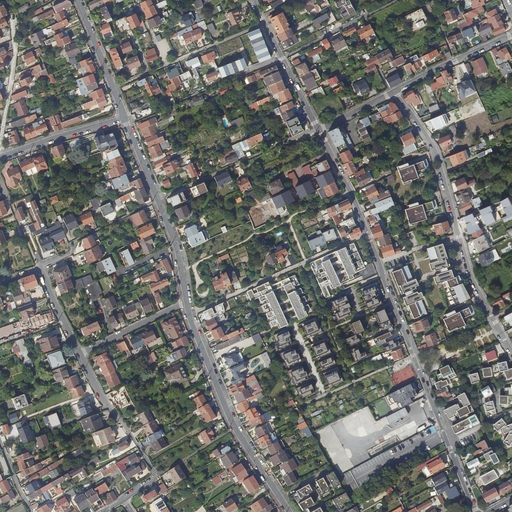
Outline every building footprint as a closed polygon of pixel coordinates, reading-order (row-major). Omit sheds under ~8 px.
[(55,13),(71,6),(69,1),(66,0),(52,7),(55,13)] [(104,2),(102,0),(94,0),(88,3),(90,8),(99,4),(99,6),(100,5),(100,4),(104,2)] [(147,0),(140,4),(147,18),(152,16),(156,14),(152,5),(149,0),(147,0)] [(203,6),(200,0),(191,0),(195,9),(201,7),(203,6)] [(311,10),(309,5),(314,2),(312,0),(307,0),(302,3),(305,7),(304,7),(307,14),(309,13),(308,12),(311,10)] [(334,4),(331,0),(322,0),(324,2),(318,6),(320,11),(328,7),(334,4)] [(340,0),(336,2),(334,3),(337,8),(344,5),(348,11),(341,15),(342,19),(355,12),(348,0),(340,0)] [(469,17),(476,13),(475,11),(481,8),(482,9),(484,8),(483,5),(462,15),(466,22),(468,28),(473,26),(469,17)] [(109,15),(105,6),(100,8),(106,22),(111,20),(109,15)] [(206,19),(201,7),(195,9),(196,13),(200,22),(203,21),(206,19)] [(236,9),(226,14),(232,26),(240,22),(236,15),(239,14),(236,9)] [(456,18),(452,9),(444,13),(448,22),(456,18)] [(51,15),(53,14),(52,10),(37,17),(37,16),(30,19),(32,24),(43,19),(44,18),(51,15)] [(289,22),(285,14),(283,15),(281,13),(280,10),(268,16),(269,18),(277,34),(288,29),(286,25),(287,25),(287,23),(289,22)] [(431,22),(428,15),(424,17),(421,10),(406,17),(413,31),(431,22)] [(488,18),(495,15),(493,10),(485,13),(486,14),(478,18),(479,20),(478,21),(479,23),(486,19),(488,18)] [(65,19),(62,11),(54,15),(57,22),(65,19)] [(190,13),(182,17),(186,26),(191,24),(190,22),(192,21),(191,17),(192,17),(190,13)] [(326,13),(311,21),(313,24),(316,30),(321,27),(318,23),(328,17),(326,13)] [(125,18),(130,29),(140,24),(140,25),(144,24),(143,23),(141,16),(137,18),(135,14),(125,18)] [(494,29),(502,25),(497,14),(495,15),(488,18),(486,19),(488,23),(490,22),(494,29)] [(147,21),(150,27),(165,21),(163,17),(159,19),(157,16),(147,21)] [(67,24),(65,19),(50,26),(52,31),(67,24)] [(201,37),(200,33),(201,33),(200,30),(206,27),(203,21),(200,22),(197,23),(188,28),(189,31),(197,28),(198,29),(190,32),(193,40),(201,37)] [(460,32),(468,28),(466,22),(458,26),(460,32)] [(107,23),(99,26),(103,37),(109,35),(108,32),(110,31),(107,23)] [(485,32),(491,29),(488,23),(481,27),(477,29),(480,35),(482,33),(483,34),(485,33),(485,32)] [(211,24),(206,26),(210,34),(215,32),(211,24)] [(367,36),(374,33),(372,29),(369,24),(363,28),(367,36)] [(468,28),(460,32),(463,37),(467,36),(467,37),(468,37),(469,39),(474,36),(473,34),(474,34),(475,34),(477,33),(475,29),(476,28),(475,25),(473,26),(468,28)] [(494,35),(504,30),(503,27),(504,26),(503,25),(491,31),(493,33),(494,35)] [(31,47),(40,43),(44,41),(45,41),(43,36),(48,34),(47,33),(52,31),(50,26),(48,27),(43,29),(27,37),(31,47)] [(268,43),(260,27),(238,37),(240,40),(242,39),(249,36),(250,37),(242,40),(245,46),(253,42),(256,48),(268,43)] [(344,37),(356,31),(354,27),(342,33),(344,37)] [(292,36),(288,28),(288,29),(277,34),(281,42),(289,37),(292,36)] [(360,40),(367,36),(363,28),(356,31),(360,40)] [(485,32),(485,33),(483,34),(482,33),(480,35),(479,35),(483,42),(487,40),(485,35),(491,33),(491,34),(493,33),(491,31),(491,29),(485,32)] [(193,40),(190,32),(179,37),(181,42),(184,41),(185,44),(193,40)] [(58,47),(70,42),(67,36),(63,38),(61,33),(60,33),(53,36),(54,37),(45,41),(44,41),(46,44),(46,45),(54,41),(53,39),(55,39),(58,47)] [(120,41),(117,33),(112,35),(115,43),(120,41)] [(458,43),(463,41),(460,33),(446,39),(448,43),(450,43),(457,40),(458,43)] [(284,49),(298,42),(296,39),(294,35),(292,36),(289,37),(289,39),(281,43),(284,49)] [(345,43),(344,40),(342,36),(331,42),(334,49),(345,43)] [(317,54),(330,48),(326,39),(321,41),(324,48),(322,49),(322,48),(313,52),(312,52),(308,54),(309,58),(311,57),(315,55),(317,54)] [(121,40),(120,41),(115,43),(116,47),(120,45),(123,53),(131,50),(128,42),(122,44),(121,40)] [(79,52),(76,43),(64,48),(68,57),(79,52)] [(345,43),(334,49),(336,53),(348,48),(345,43)] [(224,45),(219,47),(222,54),(227,52),(224,45)] [(214,60),(220,73),(248,61),(243,47),(214,60)] [(109,50),(115,66),(121,64),(115,48),(109,50)] [(508,59),(511,57),(506,48),(502,50),(507,61),(509,60),(508,59)] [(367,68),(376,64),(376,63),(377,65),(387,60),(389,63),(391,62),(393,61),(387,49),(364,62),(367,68)] [(445,60),(451,57),(448,50),(443,52),(444,54),(442,55),(445,60)] [(504,63),(507,61),(502,50),(498,52),(499,53),(498,54),(499,57),(500,56),(501,57),(504,63)] [(146,57),(147,62),(157,58),(155,51),(147,54),(148,57),(146,57)] [(424,62),(435,56),(433,51),(421,57),(422,59),(424,62)] [(35,61),(31,52),(23,55),(26,65),(35,61)] [(203,61),(214,57),(213,55),(212,52),(201,56),(203,61)] [(315,55),(311,57),(314,64),(320,60),(317,54),(315,55)] [(398,65),(401,63),(405,62),(404,60),(401,54),(398,56),(399,58),(393,61),(391,62),(393,67),(398,65)] [(126,60),(129,69),(140,65),(139,64),(138,61),(136,56),(126,60)] [(189,66),(192,64),(193,67),(201,64),(198,56),(186,61),(189,66)] [(413,71),(417,69),(416,68),(421,66),(419,61),(422,59),(421,57),(418,59),(412,62),(406,64),(403,66),(408,76),(411,74),(408,68),(411,67),(413,71)] [(84,67),(92,64),(89,58),(79,62),(81,65),(80,66),(79,65),(76,66),(77,69),(81,68),(84,67)] [(488,70),(483,58),(472,63),(476,70),(474,71),(476,75),(488,70)] [(300,77),(315,69),(316,69),(315,65),(307,69),(305,66),(306,66),(305,63),(304,64),(304,63),(295,68),(300,77)] [(87,75),(92,74),(96,72),(96,70),(95,68),(93,68),(92,64),(84,67),(81,68),(82,70),(80,70),(83,77),(87,75)] [(510,72),(506,64),(500,67),(503,73),(502,74),(503,75),(510,72)] [(38,73),(46,69),(44,66),(40,68),(39,65),(33,67),(33,68),(30,70),(31,72),(19,77),(21,80),(38,73)] [(258,72),(248,77),(250,83),(256,80),(263,77),(264,77),(277,71),(275,66),(259,73),(258,72)] [(170,73),(167,75),(169,79),(176,75),(177,76),(179,75),(178,75),(182,73),(180,68),(177,70),(176,68),(169,71),(170,73)] [(314,81),(319,79),(315,69),(300,77),(308,91),(317,87),(314,81)] [(277,71),(264,77),(268,86),(268,85),(281,80),(277,71)] [(446,83),(453,79),(450,74),(448,75),(446,71),(442,73),(446,83)] [(187,72),(177,76),(180,81),(190,76),(187,72)] [(386,78),(390,87),(402,81),(397,72),(386,78)] [(40,77),(38,73),(21,80),(19,80),(21,86),(31,82),(30,79),(34,77),(35,79),(40,77)] [(205,76),(207,81),(216,77),(214,73),(205,76)] [(85,85),(95,82),(92,74),(87,75),(83,77),(82,77),(82,78),(85,85)] [(144,84),(149,95),(160,91),(156,81),(150,84),(149,82),(154,79),(152,76),(152,75),(138,81),(138,82),(137,82),(137,83),(137,84),(137,85),(138,85),(138,86),(139,86),(140,86),(144,84)] [(180,86),(176,76),(169,79),(171,84),(168,86),(170,91),(172,90),(179,86),(180,86)] [(331,86),(338,82),(335,76),(328,80),(331,86)] [(432,91),(446,85),(442,76),(438,78),(440,83),(431,87),(433,89),(431,90),(432,91)] [(281,80),(268,85),(272,94),(284,89),(281,80)] [(361,95),(370,90),(364,80),(352,86),(355,91),(358,90),(359,92),(359,91),(361,95)] [(334,93),(344,88),(340,81),(338,82),(331,86),(334,93)] [(422,96),(432,91),(431,90),(427,81),(424,83),(427,89),(420,92),(422,96)] [(97,87),(95,82),(85,85),(87,91),(97,87)] [(219,90),(222,95),(233,90),(231,85),(219,90)] [(314,101),(326,97),(322,90),(320,87),(305,94),(307,97),(311,95),(314,101)] [(287,88),(284,89),(272,94),(256,101),(258,105),(275,98),(274,96),(277,95),(279,97),(280,101),(281,103),(291,98),(287,88)] [(78,93),(76,89),(66,92),(68,97),(78,93)] [(87,102),(103,96),(100,89),(90,92),(93,99),(86,101),(87,102)] [(26,93),(25,90),(10,96),(11,101),(24,96),(23,94),(26,93)] [(340,101),(349,96),(346,90),(337,95),(340,101)] [(417,94),(415,94),(413,90),(409,92),(407,93),(408,94),(404,96),(406,100),(408,102),(409,102),(410,103),(413,101),(419,98),(417,94)] [(205,94),(188,101),(191,107),(207,100),(205,94)] [(458,108),(473,101),(470,95),(458,100),(455,95),(452,96),(452,97),(455,102),(458,108)] [(106,104),(103,96),(87,102),(82,104),(84,109),(89,107),(89,106),(92,105),(92,103),(94,103),(94,102),(96,101),(97,103),(95,104),(96,105),(97,105),(98,107),(106,104)] [(419,98),(413,101),(415,106),(422,102),(419,98)] [(217,108),(212,99),(208,100),(213,110),(216,108),(217,108)] [(23,100),(14,104),(19,116),(28,113),(23,100)] [(258,105),(256,101),(249,104),(251,107),(252,111),(259,107),(258,105)] [(289,102),(272,110),(274,115),(280,112),(290,108),(292,107),(289,102)] [(389,114),(389,115),(398,111),(394,104),(390,103),(377,109),(379,113),(380,113),(382,117),(389,114)] [(429,108),(432,114),(440,110),(438,104),(429,108)] [(173,106),(169,108),(172,116),(177,114),(173,106)] [(290,108),(280,112),(284,122),(285,121),(294,117),(290,108)] [(379,113),(377,109),(376,110),(377,112),(359,120),(360,122),(359,123),(356,124),(359,130),(364,127),(381,119),(379,113)] [(401,116),(398,111),(389,115),(383,118),(385,123),(401,116)] [(440,116),(431,121),(435,130),(444,126),(444,125),(451,122),(447,113),(440,116)] [(41,120),(43,119),(42,116),(36,119),(35,114),(31,115),(10,123),(12,128),(35,120),(36,122),(41,120)] [(49,134),(51,133),(49,126),(48,126),(47,124),(46,122),(50,121),(52,126),(56,125),(53,116),(43,119),(47,129),(48,131),(49,134)] [(64,129),(63,127),(81,120),(79,116),(56,125),(52,126),(54,132),(63,129),(64,129)] [(158,126),(173,119),(172,116),(157,123),(158,126)] [(294,117),(285,121),(292,136),(303,131),(296,116),(294,117)] [(230,123),(232,127),(244,122),(242,117),(230,123)] [(153,124),(157,123),(154,118),(138,125),(140,130),(146,127),(153,124)] [(39,132),(47,129),(43,119),(41,120),(43,125),(38,127),(36,122),(32,124),(36,135),(37,135),(40,134),(39,132)] [(36,135),(32,124),(22,128),(22,130),(19,131),(22,141),(36,135)] [(153,124),(146,127),(146,128),(141,130),(145,138),(149,136),(149,135),(150,134),(151,136),(156,134),(157,134),(153,124)] [(333,142),(346,135),(341,125),(327,132),(333,142)] [(455,134),(460,132),(459,130),(457,131),(454,125),(448,128),(451,133),(454,132),(455,134)] [(370,139),(364,127),(359,130),(358,130),(364,142),(370,139)] [(15,130),(11,132),(12,137),(9,138),(9,141),(10,144),(19,140),(15,130)] [(266,130),(245,139),(248,146),(250,145),(250,144),(262,139),(263,140),(270,139),(266,130)] [(11,132),(3,135),(3,140),(9,138),(12,137),(11,132)] [(413,142),(408,133),(399,138),(403,147),(413,142)] [(104,150),(115,146),(110,134),(100,138),(104,150)] [(157,138),(156,134),(151,136),(145,139),(148,147),(164,140),(162,136),(157,138)] [(352,147),(346,135),(333,142),(339,154),(348,149),(350,149),(352,147)] [(452,142),(449,136),(439,140),(442,147),(443,148),(444,149),(445,148),(446,147),(447,150),(452,148),(450,144),(453,142),(453,141),(452,142)] [(248,146),(245,139),(238,142),(231,146),(233,149),(234,148),(233,147),(238,145),(238,146),(240,146),(242,149),(242,150),(244,151),(245,151),(249,148),(250,148),(251,147),(251,146),(250,145),(248,146)] [(151,154),(154,162),(177,152),(176,149),(164,154),(162,149),(169,146),(166,140),(157,144),(157,145),(148,149),(150,153),(151,154)] [(51,148),(55,158),(60,156),(61,159),(66,157),(61,144),(51,148)] [(109,162),(121,158),(116,146),(115,146),(104,150),(109,162)] [(154,162),(157,168),(162,166),(168,163),(166,159),(171,157),(172,157),(190,149),(189,147),(177,152),(154,162)] [(348,149),(339,154),(341,159),(343,159),(341,155),(349,151),(348,149)] [(104,150),(100,152),(105,164),(108,163),(109,162),(104,150)] [(219,157),(220,161),(235,154),(233,150),(221,156),(219,157)] [(353,159),(349,151),(341,155),(343,159),(341,159),(343,164),(350,160),(353,159)] [(466,160),(463,151),(450,157),(453,165),(466,160)] [(237,159),(235,154),(220,161),(221,164),(226,162),(226,163),(237,159)] [(41,155),(31,159),(37,172),(47,168),(41,155)] [(31,159),(31,158),(26,160),(24,161),(19,164),(22,171),(31,168),(33,173),(37,172),(31,159)] [(110,169),(123,164),(121,158),(109,162),(108,163),(110,169)] [(168,163),(162,166),(164,171),(166,170),(168,174),(180,169),(175,159),(168,163)] [(417,175),(415,171),(418,170),(428,166),(425,159),(408,166),(398,170),(402,182),(411,179),(410,177),(417,175)] [(325,160),(316,164),(320,172),(329,168),(325,160)] [(355,170),(350,160),(343,164),(341,165),(346,175),(355,170)] [(196,171),(192,163),(186,165),(188,169),(189,170),(190,173),(192,177),(195,176),(197,175),(196,171)] [(112,179),(126,173),(124,169),(125,169),(123,164),(110,169),(108,170),(112,179)] [(309,168),(310,167),(309,164),(301,168),(308,180),(314,178),(313,175),(309,168)] [(316,168),(315,165),(310,167),(309,168),(313,175),(317,173),(316,170),(314,170),(314,169),(316,168)] [(21,177),(17,168),(6,172),(12,187),(18,184),(16,179),(21,177)] [(355,177),(365,172),(363,169),(360,170),(354,174),(355,177)] [(218,185),(233,179),(228,170),(214,176),(218,185)] [(355,177),(360,186),(365,184),(364,182),(369,180),(367,177),(371,175),(368,171),(365,172),(355,177)] [(299,185),(293,172),(287,175),(293,187),(299,185)] [(130,183),(126,173),(112,179),(110,180),(114,189),(117,188),(118,187),(130,183)] [(323,186),(333,182),(329,173),(319,178),(320,181),(318,182),(319,184),(321,183),(323,186)] [(395,182),(392,175),(383,179),(386,186),(395,182)] [(249,182),(247,177),(237,182),(241,190),(251,186),(249,182)] [(304,188),(310,185),(310,184),(314,182),(317,180),(315,177),(314,178),(308,180),(299,184),(301,188),(304,187),(304,188)] [(136,190),(142,187),(139,178),(133,181),(130,183),(118,187),(120,191),(130,187),(129,186),(134,185),(136,190)] [(460,191),(469,187),(477,183),(475,180),(468,183),(468,184),(464,178),(456,182),(460,191)] [(279,180),(268,185),(272,194),(283,188),(279,180)] [(203,182),(190,188),(194,197),(207,191),(203,182)] [(327,196),(338,191),(333,182),(323,186),(317,189),(321,199),(326,196),(327,196)] [(362,188),(359,190),(360,194),(364,192),(368,199),(378,195),(372,184),(364,188),(362,188)] [(148,200),(142,187),(136,190),(119,198),(121,202),(123,206),(125,205),(124,203),(125,202),(124,200),(135,195),(139,204),(148,200)] [(464,204),(470,201),(472,200),(475,199),(469,187),(466,189),(466,190),(457,194),(459,198),(461,198),(464,204)] [(285,204),(294,200),(290,189),(272,197),(281,217),(289,213),(285,204)] [(378,195),(368,199),(371,204),(374,203),(390,196),(388,190),(378,195)] [(253,191),(245,195),(247,197),(246,198),(246,199),(255,195),(253,191)] [(182,192),(169,197),(171,201),(170,202),(172,206),(186,200),(182,192)] [(51,204),(59,201),(56,196),(49,199),(51,204)] [(98,199),(97,196),(90,200),(94,208),(89,210),(90,212),(99,207),(102,206),(98,199)] [(98,199),(102,206),(107,203),(104,196),(98,199)] [(390,196),(374,203),(375,207),(370,209),(373,215),(394,206),(392,200),(390,196)] [(470,203),(472,208),(482,204),(479,197),(475,199),(470,201),(470,202),(470,203)] [(338,213),(350,207),(347,199),(345,200),(336,204),(331,206),(327,208),(325,209),(327,213),(330,219),(332,218),(335,225),(336,224),(340,222),(338,216),(339,216),(338,213)] [(34,200),(27,203),(28,207),(31,206),(36,217),(39,223),(39,225),(34,227),(34,224),(28,226),(31,233),(35,231),(41,228),(44,227),(46,227),(37,206),(34,200)] [(436,208),(434,200),(418,205),(407,208),(404,209),(409,224),(416,222),(420,221),(419,219),(428,216),(426,211),(436,208)] [(113,211),(109,202),(107,203),(102,206),(99,207),(103,216),(113,211)] [(462,213),(472,208),(470,203),(470,202),(459,207),(462,213)] [(185,205),(175,210),(179,218),(181,217),(186,216),(189,215),(190,214),(189,212),(190,211),(188,205),(185,206),(185,205)] [(21,208),(15,211),(19,221),(25,219),(21,208)] [(143,209),(132,215),(138,225),(148,220),(143,209)] [(89,222),(93,221),(90,212),(80,216),(84,225),(88,223),(89,222)] [(63,218),(65,223),(75,218),(73,214),(63,218)] [(377,224),(374,225),(375,227),(370,229),(373,238),(377,237),(382,235),(378,224),(397,217),(395,214),(376,221),(378,224),(377,224)] [(505,222),(511,218),(511,214),(503,219),(505,222)] [(138,225),(132,215),(129,216),(134,227),(138,225)] [(372,215),(367,217),(370,223),(371,226),(374,225),(377,224),(372,215)] [(346,220),(345,220),(348,227),(355,224),(352,217),(351,218),(346,220)] [(68,231),(78,226),(76,220),(75,218),(65,223),(68,231)] [(310,226),(307,219),(300,222),(303,229),(310,226)] [(65,237),(64,234),(58,221),(50,225),(51,227),(47,229),(49,233),(50,236),(52,242),(65,237)] [(446,221),(433,224),(436,234),(449,230),(446,221)] [(151,223),(137,230),(141,239),(155,233),(151,223)] [(198,223),(183,230),(187,238),(202,231),(198,223)] [(221,223),(211,228),(215,236),(225,232),(229,230),(228,229),(225,231),(221,223)] [(476,239),(485,234),(489,232),(486,226),(473,233),(476,239)] [(337,229),(336,227),(321,233),(325,242),(332,239),(332,240),(337,238),(337,237),(340,236),(337,229)] [(345,233),(342,227),(338,229),(337,229),(340,236),(340,237),(346,235),(345,233)] [(351,239),(361,234),(358,227),(352,230),(353,232),(348,234),(351,239)] [(325,242),(321,233),(320,229),(316,231),(318,235),(307,240),(311,249),(315,247),(319,245),(320,247),(326,244),(325,242)] [(382,235),(377,237),(381,247),(390,244),(391,244),(387,233),(382,235)] [(480,252),(491,247),(485,234),(476,239),(474,240),(480,252)] [(91,235),(81,240),(84,244),(85,246),(84,247),(85,251),(97,245),(95,242),(91,235)] [(151,235),(140,240),(147,254),(154,251),(151,244),(154,242),(151,235)] [(43,252),(55,247),(52,242),(50,236),(38,241),(43,252)] [(444,242),(438,244),(443,258),(445,258),(447,266),(452,264),(444,242)] [(348,245),(350,249),(346,251),(345,247),(331,253),(333,257),(338,255),(349,280),(354,278),(352,274),(365,268),(353,243),(348,245)] [(393,251),(390,244),(381,247),(380,248),(382,255),(393,251)] [(443,258),(438,244),(427,248),(432,262),(429,263),(431,269),(434,268),(435,270),(447,266),(445,258),(443,258)] [(83,252),(85,256),(86,259),(88,264),(103,257),(97,245),(85,251),(83,252)] [(127,249),(120,253),(126,267),(134,263),(127,249)] [(275,254),(279,263),(284,260),(282,256),(287,253),(285,249),(275,254)] [(494,261),(489,251),(480,256),(484,266),(494,261)] [(277,261),(274,253),(265,257),(269,265),(277,261)] [(325,298),(330,296),(325,286),(329,284),(331,288),(340,284),(338,281),(340,281),(339,278),(337,279),(328,259),(329,259),(327,255),(325,256),(327,260),(316,265),(314,261),(309,263),(325,298)] [(325,256),(314,261),(316,265),(327,260),(325,256)] [(99,262),(95,264),(99,272),(104,270),(106,269),(106,270),(108,274),(116,271),(110,257),(100,262),(99,262)] [(167,273),(171,271),(166,259),(161,261),(161,263),(156,265),(155,267),(157,270),(164,266),(167,273)] [(53,272),(57,282),(69,277),(71,276),(67,266),(53,272)] [(412,280),(406,266),(395,271),(401,284),(399,285),(403,293),(415,288),(415,286),(418,285),(415,278),(412,280)] [(227,274),(231,284),(238,281),(234,271),(229,273),(227,268),(225,269),(226,272),(226,273),(227,274)] [(456,277),(451,278),(449,269),(436,273),(437,275),(434,276),(436,283),(446,280),(449,288),(459,284),(462,283),(458,276),(456,277)] [(156,270),(142,277),(144,281),(152,277),(155,282),(160,279),(156,270)] [(216,290),(231,284),(227,274),(226,273),(226,272),(220,275),(218,271),(215,272),(216,274),(213,275),(214,277),(212,278),(214,282),(212,282),(216,290)] [(34,275),(18,280),(21,290),(22,293),(24,298),(27,297),(25,290),(38,286),(34,275)] [(86,286),(93,283),(90,275),(85,277),(87,280),(84,281),(86,286)] [(290,283),(283,286),(298,319),(306,315),(305,311),(310,309),(307,304),(302,306),(301,303),(306,301),(304,296),(299,298),(297,295),(302,293),(300,288),(295,290),(294,287),(299,285),(295,276),(289,279),(290,283)] [(69,277),(57,282),(61,293),(74,289),(75,291),(86,286),(84,281),(81,282),(80,279),(71,282),(69,277)] [(169,283),(166,278),(154,284),(154,282),(149,285),(152,292),(154,292),(153,290),(169,283)] [(102,292),(97,281),(93,283),(86,286),(89,292),(91,297),(92,301),(100,297),(98,294),(102,292)] [(287,324),(268,282),(255,287),(257,292),(253,294),(251,289),(246,292),(251,301),(258,297),(260,302),(265,299),(267,303),(262,305),(264,310),(269,308),(271,311),(266,313),(268,318),(273,316),(274,319),(269,321),(272,326),(277,324),(279,328),(287,324)] [(378,290),(375,282),(361,289),(364,296),(362,296),(367,308),(370,307),(371,308),(382,304),(376,291),(378,290)] [(462,283),(459,284),(466,300),(470,298),(462,283)] [(449,288),(448,289),(455,305),(462,302),(466,300),(459,284),(449,288)] [(10,303),(7,304),(9,311),(16,309),(14,302),(21,299),(22,301),(24,300),(22,293),(21,290),(12,293),(13,295),(8,297),(10,302),(10,303)] [(417,291),(404,296),(413,319),(426,313),(420,300),(423,298),(421,292),(417,293),(417,291)] [(153,295),(157,304),(162,302),(159,294),(155,294),(153,295)] [(120,306),(118,302),(116,303),(112,296),(104,300),(109,310),(110,310),(117,307),(120,306)] [(345,296),(331,302),(334,309),(336,308),(338,312),(334,314),(337,321),(351,315),(348,308),(350,307),(345,296)] [(149,297),(139,302),(143,310),(143,309),(144,312),(153,308),(149,297)] [(506,306),(501,297),(493,302),(495,306),(498,305),(500,309),(506,306)] [(35,310),(32,303),(26,305),(19,308),(21,313),(23,313),(25,319),(34,316),(32,311),(35,310)] [(134,304),(123,309),(127,319),(131,317),(131,316),(138,313),(134,304)] [(445,318),(443,319),(448,331),(464,324),(462,319),(474,313),(471,306),(456,313),(445,318)] [(375,312),(380,324),(388,320),(383,308),(375,312)] [(118,324),(124,321),(120,313),(114,316),(118,324)] [(223,313),(205,321),(210,331),(210,330),(218,327),(216,323),(225,319),(223,313)] [(113,328),(118,325),(118,324),(114,316),(113,316),(108,319),(113,328)] [(177,324),(178,324),(175,317),(162,324),(165,330),(168,329),(173,339),(183,334),(179,326),(178,326),(177,324)] [(321,331),(315,317),(301,323),(307,337),(321,331)] [(425,318),(413,323),(417,332),(429,328),(425,318)] [(349,323),(354,335),(360,332),(363,331),(358,319),(349,323)] [(393,326),(390,319),(388,320),(380,324),(379,324),(381,327),(379,328),(380,331),(387,328),(389,332),(391,331),(393,330),(391,326),(393,326)] [(94,322),(82,328),(85,336),(94,332),(93,331),(100,328),(97,321),(94,322)] [(464,324),(448,331),(449,332),(465,325),(464,324)] [(218,327),(210,330),(215,340),(221,337),(223,336),(219,327),(218,327)] [(242,329),(241,328),(223,336),(221,337),(223,341),(228,338),(235,335),(238,333),(238,334),(243,331),(242,329)] [(290,337),(286,329),(272,336),(276,343),(274,343),(278,351),(292,345),(288,338),(290,337)] [(147,332),(141,335),(145,344),(145,345),(156,339),(154,334),(154,333),(153,331),(150,332),(147,333),(147,332)] [(389,332),(373,338),(377,346),(385,342),(384,340),(393,336),(391,331),(389,332)] [(353,335),(345,339),(347,343),(348,342),(350,346),(360,341),(359,338),(362,336),(360,332),(354,335),(353,335)] [(262,340),(258,333),(243,340),(247,347),(262,340)] [(433,333),(424,337),(428,347),(436,343),(436,342),(435,340),(436,339),(433,333)] [(133,340),(130,341),(131,344),(132,345),(134,349),(145,344),(141,335),(140,334),(134,337),(135,339),(133,340)] [(56,342),(57,341),(55,335),(36,342),(40,353),(58,347),(56,342)] [(238,335),(216,346),(218,350),(239,340),(238,338),(239,337),(238,335)] [(188,346),(189,345),(185,336),(170,343),(174,352),(175,352),(188,346)] [(317,358),(331,352),(324,338),(310,344),(317,358)] [(386,352),(400,345),(398,341),(396,342),(394,338),(385,342),(387,346),(384,347),(386,352)] [(127,347),(124,341),(120,343),(123,350),(124,349),(126,353),(128,351),(126,348),(127,347)] [(30,360),(24,344),(18,346),(20,352),(19,353),(22,363),(23,362),(30,360)] [(189,351),(188,346),(175,352),(178,359),(186,355),(185,353),(189,351)] [(354,361),(366,356),(364,351),(361,353),(358,346),(351,349),(352,352),(351,352),(354,361)] [(296,355),(293,348),(279,354),(282,361),(284,361),(287,368),(301,361),(297,354),(296,355)] [(65,363),(60,349),(47,354),(52,368),(65,363)] [(399,349),(391,352),(392,355),(388,357),(389,360),(393,358),(394,361),(403,357),(399,349)] [(244,363),(245,362),(240,350),(224,358),(226,362),(227,365),(229,369),(244,363)] [(268,351),(262,354),(268,368),(274,365),(268,351)] [(497,358),(494,351),(485,354),(488,362),(497,358)] [(96,359),(101,367),(111,363),(106,354),(96,359)] [(148,365),(151,363),(153,362),(149,354),(144,356),(147,362),(148,365)] [(380,354),(369,359),(371,362),(381,358),(380,354)] [(321,369),(335,363),(332,356),(318,362),(321,369)] [(32,367),(30,360),(23,362),(25,368),(26,369),(32,367)] [(511,368),(509,370),(507,362),(492,365),(492,368),(483,369),(485,378),(494,376),(493,374),(505,371),(510,379),(511,378),(511,368)] [(111,363),(101,367),(105,376),(114,371),(115,371),(111,363)] [(244,363),(229,369),(230,372),(233,377),(234,380),(232,380),(230,382),(232,386),(244,380),(242,375),(240,376),(238,372),(246,368),(244,363)] [(180,364),(164,372),(168,380),(176,376),(179,382),(187,379),(180,364)] [(451,369),(449,365),(440,370),(442,373),(437,376),(439,381),(448,376),(449,378),(451,377),(452,379),(457,376),(453,368),(451,369)] [(69,377),(65,366),(54,370),(58,381),(64,379),(69,377)] [(304,372),(300,366),(287,372),(290,379),(291,378),(295,385),(308,379),(305,372),(304,372)] [(343,381),(337,367),(323,373),(329,387),(343,381)] [(114,371),(105,376),(110,387),(120,383),(114,371)] [(482,382),(478,373),(470,377),(474,386),(482,382)] [(75,375),(69,377),(64,379),(68,390),(79,386),(75,375)] [(234,396),(244,390),(242,385),(251,381),(251,382),(256,379),(254,375),(236,384),(231,387),(229,388),(233,396),(234,396)] [(452,384),(449,379),(440,384),(439,383),(436,385),(437,388),(439,387),(440,388),(446,385),(446,387),(452,384)] [(314,393),(310,383),(296,389),(299,396),(300,395),(302,398),(314,393)] [(417,389),(414,383),(387,396),(389,399),(388,400),(392,404),(395,403),(399,409),(411,403),(410,399),(417,395),(415,390),(417,389)] [(483,405),(485,404),(489,417),(497,415),(493,401),(491,402),(489,396),(496,391),(492,384),(481,391),(483,393),(479,395),(483,405)] [(504,388),(504,396),(499,396),(499,404),(508,405),(508,396),(511,395),(511,385),(511,387),(504,388)] [(80,386),(70,390),(73,398),(83,395),(80,386)] [(126,391),(124,386),(106,395),(108,399),(126,391)] [(244,390),(234,396),(238,404),(242,402),(240,400),(241,399),(240,397),(244,395),(245,397),(250,394),(247,389),(244,390)] [(446,394),(444,389),(437,391),(439,399),(448,396),(448,397),(450,397),(449,393),(446,394)] [(454,402),(460,400),(461,403),(446,410),(452,423),(457,420),(456,418),(459,416),(460,419),(475,412),(463,390),(458,393),(460,396),(453,400),(454,402)] [(25,394),(12,398),(17,409),(29,405),(25,394)] [(198,410),(207,405),(202,395),(193,400),(198,410)] [(134,406),(129,396),(125,398),(129,409),(134,406)] [(82,415),(93,411),(91,404),(92,404),(90,399),(77,404),(82,415)] [(246,401),(237,405),(238,407),(236,408),(238,411),(239,410),(241,413),(249,408),(246,401)] [(201,415),(202,415),(210,410),(207,405),(198,410),(201,415)] [(369,407),(320,427),(322,433),(327,431),(330,438),(356,427),(357,430),(359,429),(365,427),(368,432),(378,428),(369,407)] [(393,425),(411,418),(406,407),(386,416),(389,424),(392,423),(393,425)] [(254,408),(244,412),(247,417),(248,417),(250,421),(258,416),(254,408)] [(297,408),(293,410),(298,419),(302,417),(301,416),(297,408)] [(153,421),(147,410),(138,415),(144,426),(153,421)] [(202,415),(207,423),(215,419),(210,410),(202,415)] [(46,416),(50,428),(60,424),(56,412),(46,416)] [(249,430),(268,421),(267,419),(264,414),(258,416),(250,421),(249,421),(251,425),(250,427),(248,428),(249,430)] [(95,415),(81,420),(81,421),(86,432),(86,433),(102,427),(102,426),(100,421),(100,420),(98,421),(95,415)] [(461,422),(452,427),(457,436),(470,429),(469,427),(480,422),(476,415),(462,422),(461,422)] [(383,428),(387,433),(389,431),(386,428),(390,424),(385,417),(377,423),(382,429),(383,428)] [(511,425),(509,426),(509,425),(507,426),(504,421),(503,421),(501,420),(499,423),(498,422),(497,424),(496,424),(494,425),(495,426),(493,430),(498,434),(500,432),(505,441),(504,443),(509,446),(509,448),(511,446),(511,425)] [(22,443),(32,439),(25,421),(15,425),(22,443)] [(158,432),(153,421),(144,426),(142,427),(144,432),(145,431),(149,437),(158,432)] [(3,434),(0,435),(0,437),(10,434),(8,427),(7,424),(2,426),(4,432),(3,433),(3,434)] [(268,434),(271,433),(266,424),(254,430),(259,439),(268,434)] [(110,426),(96,432),(97,435),(102,447),(115,440),(114,436),(112,431),(110,426)] [(307,426),(303,428),(308,437),(312,435),(307,426)] [(201,433),(205,439),(212,435),(212,434),(213,434),(210,428),(201,433)] [(149,437),(148,438),(151,443),(161,438),(158,432),(149,437)] [(269,435),(268,434),(259,439),(258,439),(259,441),(257,441),(259,445),(274,437),(275,437),(273,433),(269,435)] [(44,434),(36,438),(38,442),(37,443),(39,448),(49,445),(44,434)] [(205,439),(208,444),(215,439),(213,436),(212,435),(205,439)] [(276,442),(274,437),(259,445),(261,448),(262,447),(263,449),(267,447),(276,442)] [(151,443),(156,453),(166,447),(161,438),(151,443)] [(129,446),(126,440),(117,446),(118,448),(111,452),(113,455),(129,446)] [(484,451),(489,449),(485,441),(480,443),(483,449),(479,450),(464,455),(465,460),(466,460),(468,459),(484,451)] [(276,442),(267,447),(272,456),(277,454),(281,452),(276,442)] [(213,452),(217,459),(219,457),(230,450),(229,447),(230,446),(228,443),(222,446),(219,448),(213,452)] [(489,449),(484,451),(468,459),(470,463),(467,464),(471,473),(476,470),(475,467),(477,466),(479,469),(489,463),(487,459),(489,458),(490,461),(492,460),(495,465),(500,462),(496,453),(494,454),(491,447),(489,449)] [(230,450),(219,457),(227,469),(238,462),(230,450)] [(281,452),(277,454),(269,459),(273,466),(281,462),(282,464),(291,459),(287,451),(283,453),(282,451),(281,452)] [(27,453),(17,457),(19,463),(22,461),(30,458),(27,453)] [(104,453),(93,459),(95,462),(105,456),(104,453)] [(128,458),(128,457),(115,464),(118,468),(121,466),(120,464),(128,459),(133,467),(135,466),(140,463),(134,454),(128,458)] [(426,466),(440,459),(438,455),(421,464),(423,468),(426,466)] [(296,456),(292,458),(297,468),(301,466),(296,456)] [(291,459),(282,464),(279,465),(283,472),(281,473),(283,476),(291,471),(291,472),(297,468),(292,458),(291,459)] [(440,459),(426,466),(426,467),(424,470),(427,476),(430,474),(444,467),(442,463),(443,462),(441,459),(440,459)] [(19,463),(17,463),(21,472),(24,470),(28,469),(34,466),(32,461),(23,464),(22,461),(19,463)] [(133,467),(121,473),(126,481),(129,479),(128,478),(141,471),(145,469),(141,462),(140,463),(135,466),(133,467)] [(117,468),(115,464),(93,477),(94,479),(101,474),(103,477),(109,473),(110,474),(114,472),(114,471),(117,468)] [(238,481),(247,476),(248,475),(241,464),(231,470),(238,481)] [(83,465),(69,473),(65,475),(68,480),(80,473),(83,478),(89,475),(89,474),(83,465)] [(34,466),(28,469),(28,470),(20,474),(22,477),(30,473),(32,474),(35,472),(33,468),(34,467),(34,466)] [(177,466),(167,472),(175,485),(185,479),(177,466)] [(59,476),(55,469),(52,471),(49,473),(53,480),(59,476)] [(224,471),(211,480),(216,486),(222,482),(221,479),(227,475),(224,471)] [(291,472),(291,471),(283,476),(282,476),(282,477),(284,480),(283,480),(284,483),(285,482),(287,486),(287,487),(297,482),(297,481),(291,472)] [(435,487),(443,483),(444,482),(442,477),(448,474),(446,471),(431,479),(435,487)] [(325,476),(333,489),(340,485),(332,472),(325,476)] [(39,478),(37,474),(28,479),(30,483),(39,478)] [(248,479),(249,478),(247,476),(238,481),(240,484),(242,483),(248,479)] [(248,479),(242,483),(244,486),(248,483),(250,482),(252,486),(250,487),(252,490),(258,486),(252,476),(248,479)] [(64,481),(62,477),(51,483),(53,487),(58,484),(64,481)] [(316,490),(320,497),(330,491),(322,478),(315,482),(319,488),(316,490)] [(8,484),(5,480),(2,482),(0,482),(0,487),(3,493),(10,490),(9,487),(11,486),(10,483),(8,484)] [(511,488),(511,486),(509,481),(502,485),(496,488),(500,496),(511,488)] [(34,482),(25,487),(28,492),(26,493),(28,496),(32,494),(31,492),(39,488),(39,487),(37,487),(34,482)] [(53,487),(51,483),(40,490),(42,493),(49,489),(50,492),(54,489),(53,487)] [(108,489),(105,483),(94,490),(97,495),(108,489)] [(167,490),(162,483),(156,488),(160,494),(167,490)] [(445,492),(453,487),(451,483),(445,487),(443,483),(435,487),(433,488),(437,496),(440,494),(445,492)] [(299,499),(310,492),(307,486),(295,493),(299,499)] [(453,487),(445,492),(450,500),(458,496),(454,487),(453,487)] [(496,488),(495,487),(483,494),(487,503),(500,496),(496,488)] [(63,493),(60,488),(58,490),(60,493),(51,498),(52,499),(63,493)] [(97,495),(94,490),(93,489),(83,495),(90,505),(90,506),(96,502),(97,503),(101,501),(97,495)] [(15,497),(11,490),(7,492),(8,495),(0,499),(3,504),(10,500),(11,500),(15,497)] [(28,496),(26,497),(28,501),(37,496),(42,505),(46,502),(45,499),(42,493),(40,490),(32,494),(28,496)] [(142,498),(145,504),(156,496),(153,491),(142,498)] [(111,497),(113,502),(117,500),(112,492),(106,496),(107,499),(111,497)] [(336,508),(349,500),(345,493),(332,500),(336,508)] [(90,505),(83,495),(83,494),(73,501),(80,511),(90,505)] [(107,505),(113,502),(111,497),(107,499),(104,501),(107,505)] [(301,510),(313,504),(309,497),(297,504),(301,510)] [(162,499),(153,505),(157,511),(172,511),(170,508),(167,510),(162,502),(165,500),(164,498),(162,499)] [(267,506),(262,498),(251,505),(255,511),(258,511),(259,511),(267,506)] [(215,511),(240,511),(238,507),(236,508),(231,500),(215,510),(215,511)]
